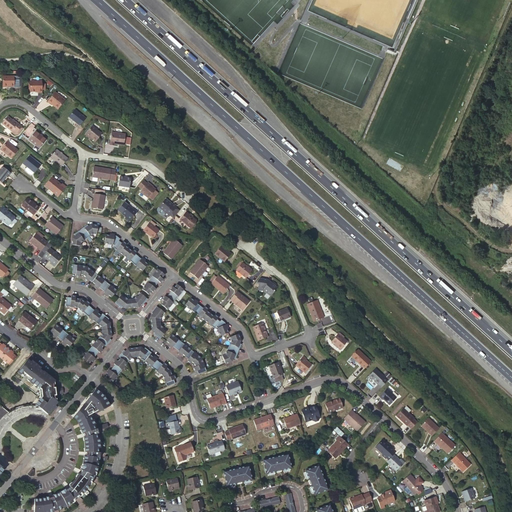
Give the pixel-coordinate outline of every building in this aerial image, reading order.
[(14,76),(2,77),(2,87),(14,87),(14,76)] [(42,81),(30,81),(30,92),(37,92),(37,93),(42,93),(42,81)] [(64,100),(55,92),(47,101),(50,104),(51,103),(57,109),(64,100)] [(74,110),(68,117),(80,126),(85,118),(74,110)] [(13,129),(17,132),(21,127),(22,126),(17,123),(8,116),(2,123),(11,131),(13,129)] [(101,133),(92,126),(86,134),(92,138),(95,141),(101,133)] [(46,140),(35,131),(29,139),(39,148),(46,140)] [(125,134),(111,132),(109,145),(114,146),(114,144),(123,145),(125,134)] [(0,149),(11,158),(17,150),(7,141),(0,149)] [(56,149),(50,158),(61,167),(68,158),(56,149)] [(29,156),(23,164),(25,166),(32,171),(38,163),(29,156)] [(111,169),(93,166),(92,177),(109,180),(109,179),(111,169)] [(10,173),(2,167),(0,169),(0,182),(1,183),(7,176),(8,176),(10,173)] [(131,178),(119,176),(118,186),(129,188),(131,178)] [(52,177),(45,186),(58,196),(65,187),(62,184),(61,185),(52,177)] [(143,180),(138,187),(141,190),(140,192),(148,198),(149,198),(152,200),(157,194),(154,192),(155,190),(155,189),(152,187),(153,187),(147,182),(147,183),(143,180)] [(140,192),(138,194),(145,200),(147,198),(140,192)] [(104,196),(94,194),(93,201),(92,208),(102,210),(104,196)] [(27,198),(22,205),(33,214),(39,207),(27,198)] [(164,213),(168,217),(176,206),(172,203),(172,204),(165,199),(158,207),(165,212),(164,213)] [(137,212),(128,205),(121,213),(124,216),(126,218),(125,219),(129,222),(137,212)] [(0,208),(0,219),(1,219),(8,226),(15,217),(7,211),(8,210),(2,206),(0,208)] [(165,212),(158,207),(157,210),(157,211),(162,215),(164,213),(165,212)] [(185,213),(180,220),(189,227),(195,220),(192,218),(188,215),(185,213)] [(64,226),(51,216),(45,225),(57,234),(64,226)] [(149,222),(143,230),(152,238),(159,230),(154,227),(149,223),(149,222)] [(98,226),(91,225),(88,226),(87,225),(80,230),(87,238),(93,234),(96,234),(98,226)] [(87,238),(80,230),(74,234),(75,236),(72,238),(71,245),(80,246),(80,243),(87,238)] [(45,245),(48,243),(36,233),(29,241),(41,251),(45,245)] [(116,236),(114,236),(114,235),(110,234),(110,236),(105,235),(104,244),(114,245),(114,246),(118,241),(120,239),(116,236)] [(182,245),(174,239),(163,253),(171,259),(182,245)] [(121,243),(118,241),(114,246),(113,247),(123,255),(128,249),(125,246),(126,244),(123,241),(121,243)] [(61,258),(49,248),(51,246),(48,243),(45,245),(41,251),(38,255),(41,258),(43,256),(51,262),(50,263),(54,267),(61,258)] [(221,246),(214,254),(224,262),(230,253),(221,246)] [(132,251),(128,249),(123,255),(133,263),(138,256),(135,254),(136,252),(133,250),(132,251)] [(141,259),(138,256),(133,263),(142,271),(148,264),(144,261),(146,260),(142,257),(141,259)] [(208,266),(200,259),(189,272),(197,279),(208,266)] [(8,269),(0,262),(0,275),(2,277),(3,276),(8,270),(8,269)] [(245,265),(242,263),(237,268),(236,270),(245,278),(251,270),(249,268),(245,265)] [(80,274),(83,275),(87,267),(73,265),(72,273),(75,274),(75,276),(80,277),(80,274)] [(87,267),(83,275),(85,277),(84,279),(87,281),(89,280),(92,282),(97,275),(87,267)] [(149,279),(156,285),(159,282),(160,283),(163,279),(161,278),(164,275),(157,269),(149,279)] [(101,290),(107,283),(97,275),(92,282),(95,285),(94,286),(97,289),(99,287),(101,290)] [(19,276),(12,285),(26,296),(33,286),(30,284),(29,285),(19,276)] [(211,283),(211,284),(223,294),(229,286),(217,276),(216,277),(211,283)] [(277,287),(267,280),(259,278),(255,283),(259,284),(258,290),(262,290),(265,293),(266,293),(270,296),(277,287)] [(154,288),(156,285),(149,279),(142,289),(148,294),(151,291),(153,292),(156,289),(154,288)] [(107,283),(101,290),(104,292),(103,294),(106,296),(108,295),(111,297),(116,291),(107,283)] [(183,290),(176,284),(174,288),(172,286),(169,290),(171,291),(168,294),(175,300),(183,290)] [(38,289),(31,297),(46,309),(53,300),(38,289)] [(249,301),(236,292),(230,299),(233,302),(242,309),(249,301)] [(147,299),(139,293),(134,299),(131,299),(132,308),(138,307),(140,304),(142,306),(147,299)] [(175,300),(168,294),(166,297),(164,296),(162,299),(163,301),(161,304),(167,310),(175,300)] [(128,299),(121,295),(115,303),(121,308),(122,306),(125,308),(132,308),(131,299),(128,299)] [(81,299),(75,298),(75,296),(71,296),(71,298),(67,297),(66,306),(77,307),(81,299)] [(11,306),(1,298),(0,298),(0,297),(0,310),(4,314),(11,306)] [(185,305),(195,313),(200,306),(197,304),(198,302),(195,299),(194,301),(190,298),(185,305)] [(90,304),(86,301),(85,303),(81,299),(77,307),(86,314),(91,308),(88,305),(90,304)] [(307,304),(314,322),(323,318),(317,300),(307,304)] [(163,312),(156,306),(151,313),(153,314),(151,317),(151,323),(160,322),(160,319),(165,313),(163,312)] [(204,320),(210,314),(206,311),(208,309),(204,306),(203,308),(200,306),(195,313),(204,320)] [(94,310),(91,308),(86,314),(95,322),(101,315),(97,313),(99,311),(95,308),(94,310)] [(276,312),(280,321),(290,317),(287,308),(276,312)] [(36,322),(25,312),(18,320),(30,330),(36,322)] [(110,323),(107,320),(108,319),(102,314),(101,315),(95,322),(101,327),(102,330),(110,329),(110,323)] [(213,316),(210,314),(204,320),(214,328),(216,326),(219,321),(216,319),(218,317),(214,315),(213,316)] [(226,324),(225,325),(224,322),(221,320),(219,321),(216,326),(217,327),(220,336),(228,333),(227,329),(228,328),(226,324)] [(166,330),(160,326),(160,322),(151,323),(152,330),(155,332),(153,334),(160,339),(166,330)] [(268,337),(262,323),(252,327),(258,341),(268,337)] [(57,337),(60,339),(65,332),(55,324),(50,331),(53,334),(52,335),(56,338),(57,337)] [(111,336),(110,329),(102,330),(102,333),(97,340),(104,345),(106,346),(111,340),(109,339),(111,336)] [(65,332),(60,339),(62,341),(61,342),(65,345),(66,344),(69,347),(75,340),(65,332)] [(181,342),(171,334),(166,341),(169,344),(168,345),(171,348),(173,346),(175,349),(181,342)] [(240,340),(238,334),(230,337),(231,340),(228,347),(238,352),(241,344),(239,343),(240,340)] [(342,338),(338,334),(331,342),(335,344),(340,349),(347,341),(342,338)] [(90,349),(96,355),(99,352),(100,353),(103,350),(101,348),(104,345),(97,340),(90,349)] [(191,350),(181,342),(175,349),(178,351),(177,353),(180,355),(182,354),(185,357),(191,350)] [(151,353),(145,348),(143,349),(141,347),(134,348),(135,357),(138,356),(144,361),(150,354),(151,353)] [(238,352),(228,347),(225,354),(222,356),(225,364),(231,361),(233,358),(235,359),(238,352)] [(8,348),(0,357),(8,364),(15,356),(12,354),(10,352),(11,351),(8,348)] [(135,357),(134,348),(127,349),(125,351),(123,350),(118,357),(120,358),(126,363),(131,357),(135,357)] [(94,358),(96,355),(90,349),(82,359),(89,364),(91,361),(93,362),(96,359),(94,358)] [(201,358),(191,350),(185,357),(188,359),(187,360),(190,363),(191,362),(194,364),(201,358)] [(371,362),(358,350),(351,357),(364,369),(371,362)] [(154,369),(159,362),(156,360),(158,358),(154,355),(153,357),(150,354),(144,361),(154,369)] [(302,357),(295,365),(304,373),(311,365),(305,360),(302,357)] [(114,364),(112,367),(119,373),(126,363),(120,358),(117,361),(116,360),(113,363),(114,364)] [(201,358),(194,364),(195,366),(193,367),(195,371),(197,371),(198,374),(206,371),(201,358)] [(53,377),(50,374),(48,376),(43,371),(42,372),(36,367),(38,366),(34,363),(33,365),(27,360),(17,372),(23,377),(25,374),(28,377),(26,379),(32,384),(33,384),(39,389),(40,398),(35,404),(35,409),(42,409),(48,414),(52,408),(54,410),(57,406),(55,405),(57,402),(55,400),(54,395),(56,395),(55,387),(53,388),(53,384),(54,382),(55,381),(52,379),(53,377)] [(163,376),(170,371),(166,367),(167,366),(163,363),(162,364),(159,362),(154,369),(163,376)] [(278,362),(269,366),(273,378),(275,381),(283,378),(282,375),(283,374),(278,362)] [(119,373),(112,367),(110,370),(108,369),(106,372),(107,373),(104,377),(111,382),(119,373)] [(384,377),(375,369),(369,376),(369,377),(371,379),(372,379),(373,379),(374,381),(381,387),(387,381),(384,378),(384,377)] [(172,376),(170,371),(163,376),(167,387),(175,383),(173,380),(175,379),(174,375),(172,376)] [(241,391),(238,382),(225,386),(229,396),(241,391)] [(104,396),(96,389),(85,402),(87,403),(84,406),(83,405),(73,417),(76,420),(83,433),(85,433),(86,436),(84,437),(85,444),(85,452),(87,452),(86,455),(85,455),(83,463),(80,470),(82,470),(80,475),(78,474),(74,480),(69,486),(70,487),(66,490),(65,489),(59,493),(53,496),(53,497),(49,498),(49,497),(42,498),(34,499),(34,511),(50,511),(53,511),(57,510),(67,506),(74,500),(79,497),(86,489),(91,481),(94,476),(97,467),(98,462),(97,462),(98,457),(99,458),(100,453),(98,453),(98,448),(100,448),(100,443),(99,438),(97,439),(96,434),(98,434),(97,429),(95,429),(94,425),(95,424),(93,420),(90,414),(94,412),(95,414),(110,406),(104,396)] [(396,398),(387,389),(379,397),(382,399),(383,399),(389,405),(396,398)] [(226,403),(223,393),(206,399),(210,409),(222,404),(223,405),(226,403)] [(166,408),(175,406),(172,396),(163,398),(166,408)] [(325,404),(328,413),(343,408),(340,399),(325,404)] [(319,417),(315,406),(308,409),(308,408),(302,410),(301,411),(305,422),(312,420),(312,421),(315,422),(318,421),(319,418),(319,417)] [(414,418),(403,408),(396,416),(407,426),(414,418)] [(358,416),(351,410),(343,419),(348,423),(354,429),(354,428),(357,431),(365,422),(358,416)] [(300,423),(297,414),(283,418),(287,428),(300,423)] [(274,424),(271,415),(253,421),(256,430),(274,424)] [(439,428),(428,418),(421,425),(426,430),(432,436),(439,428)] [(178,428),(177,421),(168,423),(171,435),(181,433),(180,427),(178,428)] [(246,434),(242,424),(234,427),(235,428),(228,430),(231,439),(246,434)] [(456,445),(442,432),(434,440),(437,443),(448,453),(456,445)] [(348,445),(339,436),(336,439),(337,441),(327,452),(335,459),(348,445)] [(206,446),(209,454),(224,449),(222,441),(218,442),(218,440),(214,441),(214,443),(206,446)] [(389,447),(387,445),(387,444),(383,440),(382,440),(375,447),(382,454),(382,455),(385,458),(386,458),(393,450),(389,447)] [(178,447),(174,448),(178,462),(185,460),(184,455),(193,452),(190,443),(180,446),(181,447),(178,448),(178,447)] [(393,450),(386,458),(388,460),(393,455),(396,452),(393,450)] [(470,464),(459,452),(450,460),(453,463),(454,463),(463,472),(470,464)] [(287,454),(261,460),(265,474),(276,471),(276,472),(280,471),(279,470),(290,468),(287,454)] [(403,463),(396,457),(396,458),(393,455),(388,460),(386,462),(396,471),(403,463)] [(248,465),(222,471),(226,485),(237,483),(237,484),(240,483),(240,482),(251,479),(248,465)] [(327,489),(317,465),(304,470),(308,481),(307,481),(308,484),(309,484),(314,494),(327,489)] [(414,479),(410,474),(402,481),(414,495),(422,487),(420,484),(423,482),(418,476),(414,479)] [(189,490),(199,488),(197,477),(187,479),(188,485),(189,490)] [(179,488),(177,478),(166,480),(168,490),(171,489),(179,488)] [(156,493),(154,483),(143,486),(145,495),(152,494),(156,493)] [(460,491),(464,501),(474,497),(470,487),(460,491)] [(377,499),(381,509),(385,507),(384,505),(394,501),(390,490),(386,492),(387,493),(380,496),(380,497),(377,499)] [(294,511),(290,493),(283,494),(287,511),(294,511)] [(369,493),(362,495),(362,494),(349,499),(353,509),(366,504),(365,503),(372,501),(369,493)] [(280,503),(278,496),(259,501),(260,507),(280,503)] [(438,511),(439,511),(437,504),(436,502),(437,501),(435,497),(424,501),(425,506),(427,511),(423,511),(438,511)] [(193,509),(193,511),(202,511),(202,510),(204,509),(201,499),(192,501),(193,509)] [(152,502),(143,504),(144,511),(153,511),(153,510),(153,507),(152,502)]
